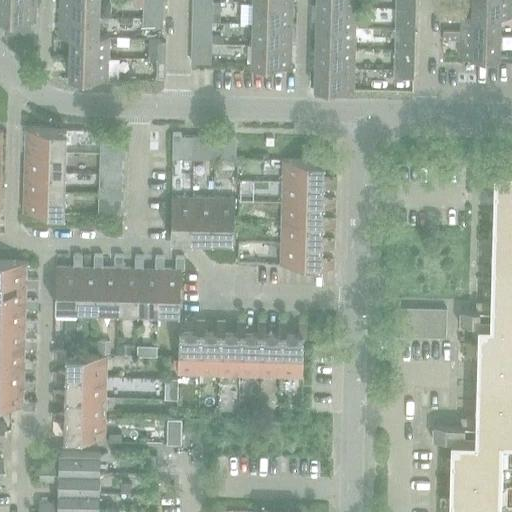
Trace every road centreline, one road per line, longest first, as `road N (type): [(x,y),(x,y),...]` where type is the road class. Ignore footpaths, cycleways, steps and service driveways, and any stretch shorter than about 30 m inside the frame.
road 1 (residential): [(354,300),(237,291),(178,244),(46,246)]
road 2 (residential): [(19,511),(20,461),(42,409),(46,246)]
road 3 (residential): [(351,511),(354,300)]
road 4 (residential): [(354,300),(358,111)]
road 5 (residential): [(10,242),(14,105),(28,84)]
road 6 (residential): [(35,90),(63,102),(176,106)]
road 7 (residential): [(176,106),(300,109)]
